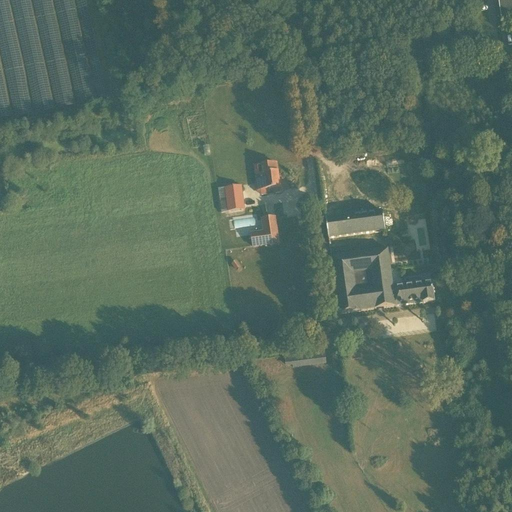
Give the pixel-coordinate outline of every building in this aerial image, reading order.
[(511,21),(511,0),(498,0),(501,23),(511,21)] [(276,194),(281,193),(284,189),(284,183),(279,180),(278,173),(277,173),(276,164),(271,165),(268,163),(264,164),(262,166),(255,167),(257,184),(265,183),(266,191),(271,191),(276,194)] [(222,214),(244,211),(241,187),(218,190),(222,214)] [(329,239),(330,239),(386,232),(383,212),(326,220),(329,239)] [(266,220),(268,236),(252,238),(253,248),(279,244),(275,218),(266,220)] [(339,315),(368,311),(396,308),(394,288),(388,251),(331,258),(339,315)] [(396,308),(435,302),(434,292),(432,282),(394,288),(396,308)] [(293,369),(326,365),(324,352),(285,357),(286,368),(293,367),(293,369)]
